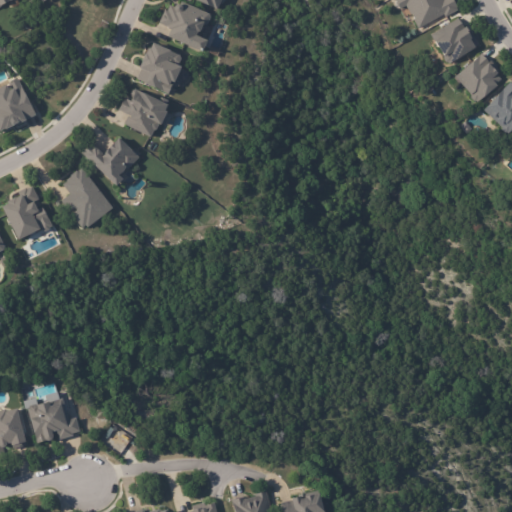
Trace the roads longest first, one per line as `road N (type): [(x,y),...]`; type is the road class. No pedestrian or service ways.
road 1 (residential): [(0,167),(76,114),(135,0)]
road 2 (residential): [(115,473),(193,465),(255,478)]
